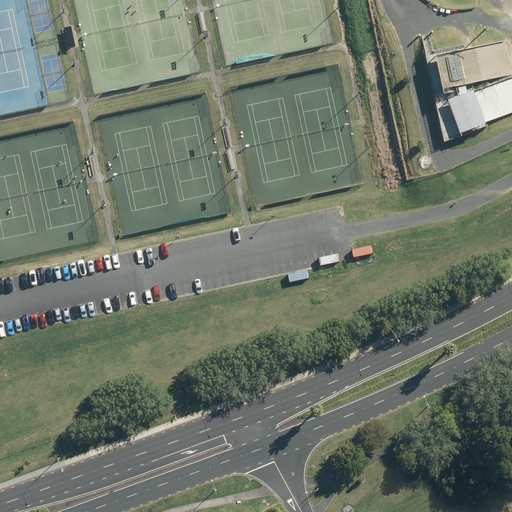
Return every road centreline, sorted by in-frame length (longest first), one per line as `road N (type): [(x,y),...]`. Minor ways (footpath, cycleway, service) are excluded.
road 1 (primary): [(28,492),(250,413),(430,338),(511,292)]
road 2 (primary): [(511,335),(269,450),(100,511)]
road 3 (primary): [(28,492),(78,491),(219,439),(261,434)]
